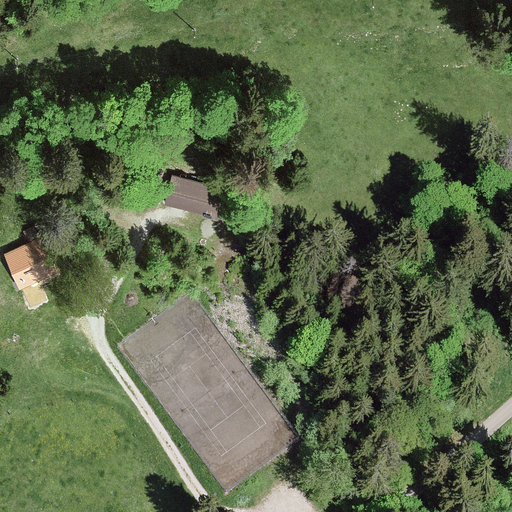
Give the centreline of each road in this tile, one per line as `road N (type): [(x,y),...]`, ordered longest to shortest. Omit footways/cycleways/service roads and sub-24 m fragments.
road 1 (track): [(225,511),(200,495),(97,340),(98,306),(153,218)]
road 2 (unclassified): [(511,403),(383,511)]
